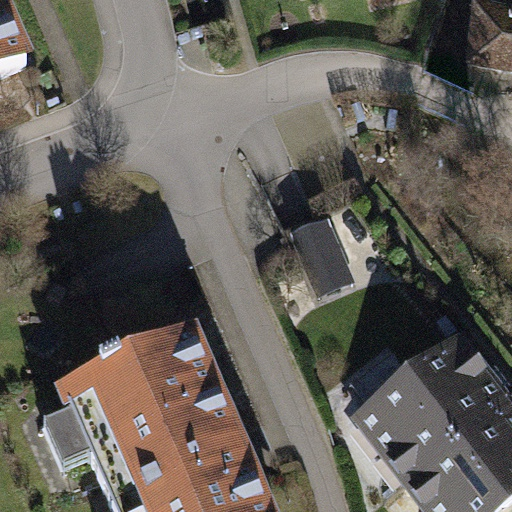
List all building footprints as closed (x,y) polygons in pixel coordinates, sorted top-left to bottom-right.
[(0,81),(28,69),(0,5),(0,81)] [(511,15),(478,12),(472,69),(511,73),(511,15)] [(64,400),(112,511),(265,511),(252,481),(238,487),(220,446),(234,440),(193,345),(122,375),(119,369),(101,377),(104,383),(64,400)] [(359,424),(408,488),(510,409),(460,345),(359,424)] [(408,488),(427,511),(509,511),(511,510),(511,411),(510,409),(408,488)]
